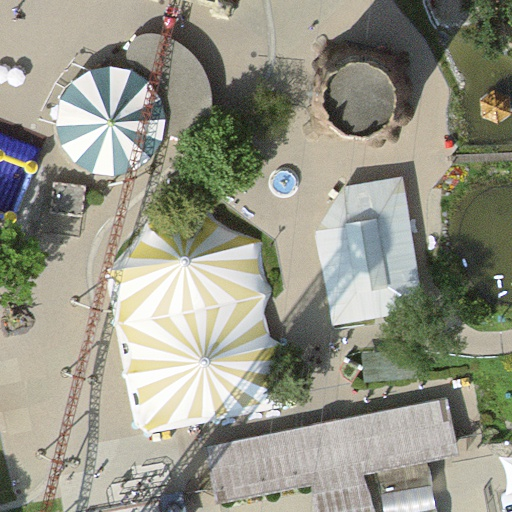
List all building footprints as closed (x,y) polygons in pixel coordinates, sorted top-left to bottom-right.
[(210,0),(243,8),(245,0),(210,0)] [(163,176),(176,76),(76,62),(62,163),(163,176)] [(347,138),(401,141),(404,87),(350,84),(347,138)] [(0,148),(0,202),(24,209),(36,158),(0,148)] [(415,174),(346,181),(349,213),(328,216),(339,319),(430,309),(415,174)] [(155,228),(110,272),(137,426),(152,437),(215,422),(285,407),(278,371),(290,353),(290,349),(272,336),(267,313),(275,294),(274,289),(265,273),(265,242),(224,226),(206,207),(155,228)] [(0,374),(0,499),(24,495),(0,374)] [(329,423),(208,447),(216,487),(219,503),(340,479),(378,471),(383,495),(433,484),(428,460),(461,454),(450,398),(329,423)]
